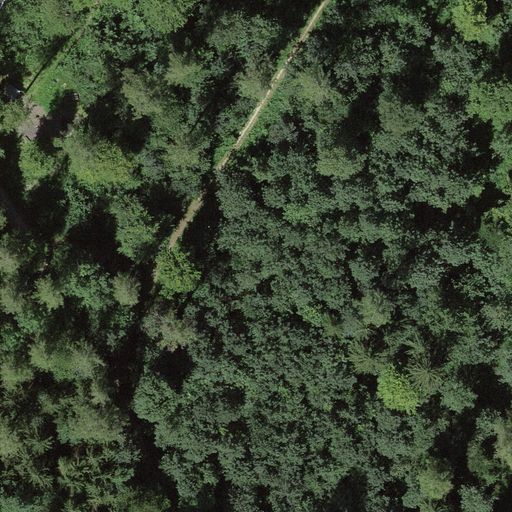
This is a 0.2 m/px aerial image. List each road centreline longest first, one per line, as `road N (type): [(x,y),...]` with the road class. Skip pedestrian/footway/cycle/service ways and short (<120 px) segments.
road 1 (track): [(0,191),(35,243),(105,247),(169,234),(320,0)]
road 2 (track): [(35,243),(113,395),(169,234)]
road 3 (track): [(113,395),(171,511)]
